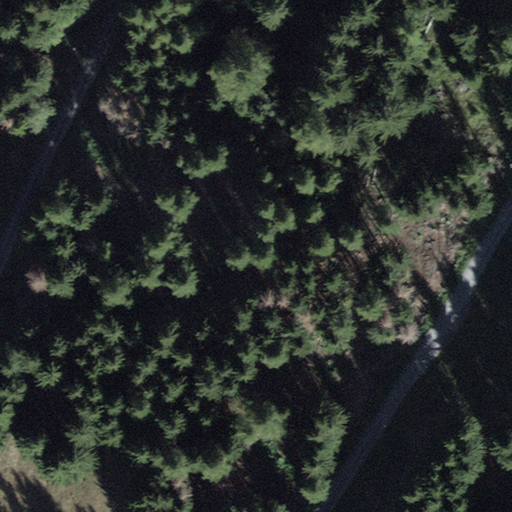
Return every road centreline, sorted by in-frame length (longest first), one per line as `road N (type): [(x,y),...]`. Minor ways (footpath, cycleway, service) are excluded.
road 1 (residential): [(151,0),(0,297)]
road 2 (residential): [(338,511),(511,235)]
